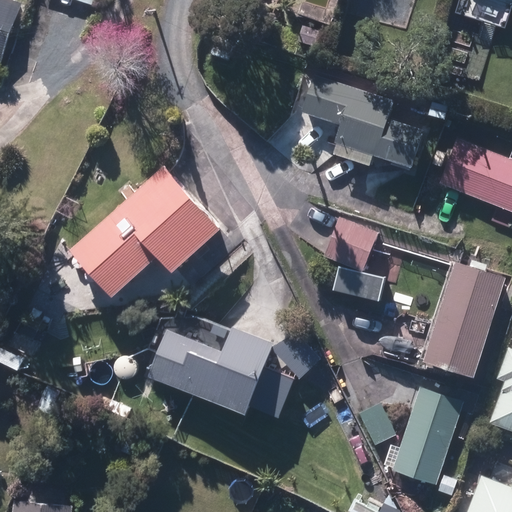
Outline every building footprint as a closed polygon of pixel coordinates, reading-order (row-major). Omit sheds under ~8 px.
[(0,0),(0,59),(20,1),(15,0),(0,0)] [(320,30),(303,26),(299,42),(315,46),(320,30)] [(216,36),(209,53),(229,61),(235,44),(216,36)] [(392,102),(314,77),(303,111),(340,123),(333,143),(336,144),(373,156),(413,169),(425,132),(387,120),(392,102)] [(511,159),(508,159),(458,139),(440,184),(497,206),(491,220),(511,228),(511,227),(511,159)] [(373,156),(336,144),(333,154),(369,166),(373,156)] [(219,230),(162,166),(68,250),(111,298),(157,257),(171,273),(219,230)] [(378,231),(340,217),(333,235),(325,257),(363,271),(372,249),(378,231)] [(505,278),(453,262),(452,265),(422,362),(474,378),(505,278)] [(384,277),(339,267),(333,291),(379,301),(384,277)] [(167,331),(149,378),(194,396),(245,416),(248,406),(264,367),(271,348),(273,343),(232,327),(222,353),(167,331)] [(298,331),(271,348),(299,379),(320,358),(298,331)] [(511,348),(507,346),(496,379),(504,382),(489,423),(511,431),(511,348)] [(23,358),(0,347),(0,361),(18,370),(23,358)] [(293,379),(264,367),(248,406),(278,418),(293,379)] [(330,444),(337,457),(364,442),(334,385),(316,395),(339,439),(330,444)] [(463,402),(421,388),(400,448),(393,468),(393,470),(435,484),(463,402)] [(370,408),(360,413),(375,444),(396,434),(381,403),(370,408)] [(393,468),(400,448),(391,445),(384,464),(393,468)] [(457,480),(444,475),(439,491),(452,495),(457,480)] [(511,511),(511,483),(511,486),(481,475),(466,511),(511,511)] [(74,511),(75,506),(18,500),(16,511),(74,511)]
